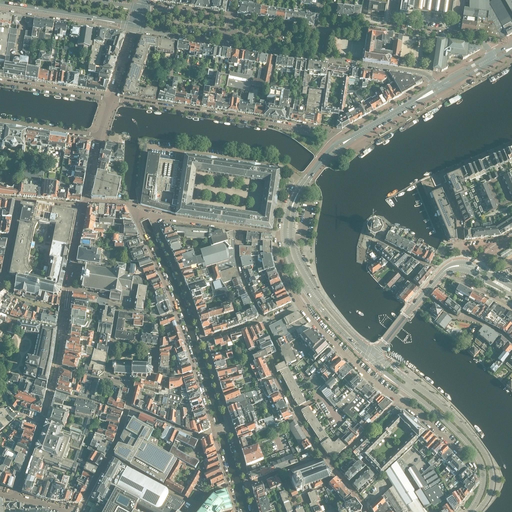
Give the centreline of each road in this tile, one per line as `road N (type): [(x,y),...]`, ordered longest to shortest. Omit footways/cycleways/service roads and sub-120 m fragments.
road 1 (residential): [(128,205),(175,312),(213,431)]
road 2 (residential): [(333,145),(296,127),(111,99)]
road 3 (residential): [(134,29),(319,57)]
road 4 (unclassified): [(475,511),(491,493),(489,460),(413,383)]
road 5 (residential): [(399,399),(322,333),(301,303)]
road 6 (residential): [(0,4),(134,29)]
road 7 (residential): [(117,306),(68,289),(83,207)]
road 8 (residential): [(202,339),(154,215)]
road 9 (tertiary): [(373,354),(443,272),(460,265)]
road 10 (residential): [(319,57),(418,72),(435,84)]
